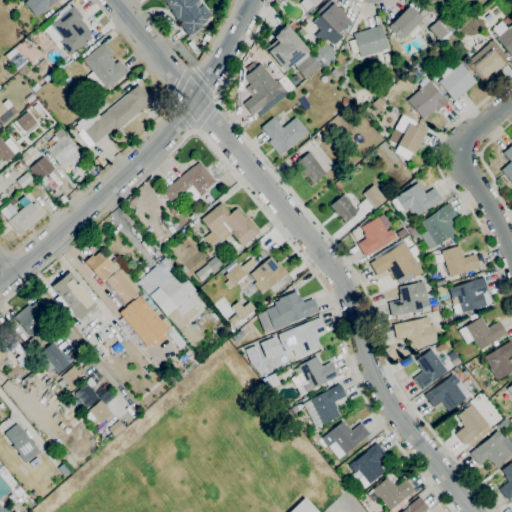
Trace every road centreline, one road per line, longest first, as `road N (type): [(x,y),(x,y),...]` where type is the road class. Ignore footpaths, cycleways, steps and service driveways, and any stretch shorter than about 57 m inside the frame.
road 1 (tertiary): [(114,0),(327,259),(378,388),(475,511)]
road 2 (tertiary): [(0,280),(196,100),(250,0)]
road 3 (residential): [(511,99),(467,135),(459,152),(511,255)]
